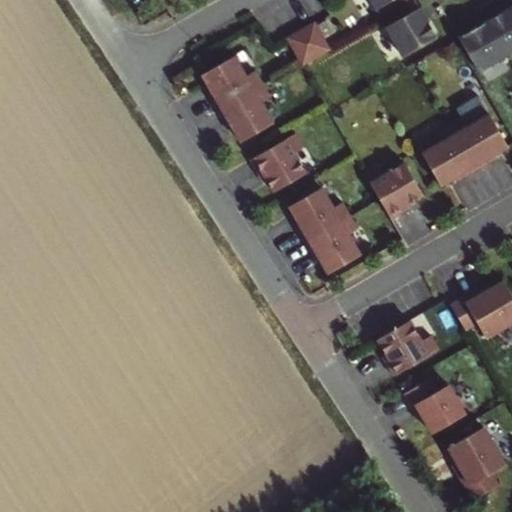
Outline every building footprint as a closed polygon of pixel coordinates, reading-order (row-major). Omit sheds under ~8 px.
[(389,0),(370,0),(375,8),(389,0)] [(405,14),(418,6),(414,0),(409,0),(400,5),(405,14)] [(511,4),(457,37),(477,70),(511,49),(511,4)] [(401,55),(435,36),(418,6),(405,14),(385,26),(401,55)] [(312,21),(299,29),(314,55),(328,48),(327,47),(312,21)] [(299,61),(300,63),(314,55),(299,29),(285,37),(299,61)] [(208,96),(215,109),(261,83),(253,69),(244,75),(232,54),(199,73),(212,94),(208,96)] [(261,83),(215,109),(222,122),(226,119),(238,141),(271,122),(259,101),(268,96),(261,83)] [(463,115),(450,123),(477,168),(489,161),(487,157),(508,144),(489,112),(469,124),(463,115)] [(422,152),(441,184),(462,172),(464,176),(477,168),(450,123),(437,130),(442,140),(422,152)] [(294,132),(248,158),(256,171),(260,169),(272,190),(304,172),(293,151),(302,146),(294,132)] [(378,165),(365,173),(379,197),(392,218),(405,211),(402,207),(423,194),(404,163),(384,175),(378,165)] [(296,227),(304,240),(350,214),(342,200),(333,206),(321,185),(288,204),(300,225),(296,227)] [(350,214),(304,240),(311,253),(315,251),(327,272),(360,253),(348,232),(358,227),(350,214)] [(477,288),(452,302),(467,329),(480,322),(487,335),(511,320),(511,289),(505,278),(480,293),(477,288)] [(411,318),(378,336),(390,357),(386,360),(394,373),(440,347),(432,333),(422,339),(411,318)] [(431,376),(404,391),(412,405),(416,402),(433,431),(466,412),(449,382),(438,388),(431,376)] [(486,424),(450,444),(465,470),(459,472),(474,498),(501,482),(494,470),(508,462),(486,424)]
